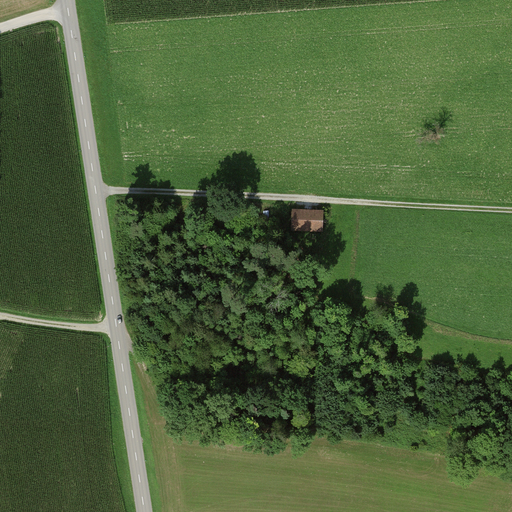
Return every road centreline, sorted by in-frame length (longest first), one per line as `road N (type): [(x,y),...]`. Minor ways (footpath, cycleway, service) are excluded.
road 1 (tertiary): [(65,0),(145,511)]
road 2 (track): [(511,215),(96,188)]
